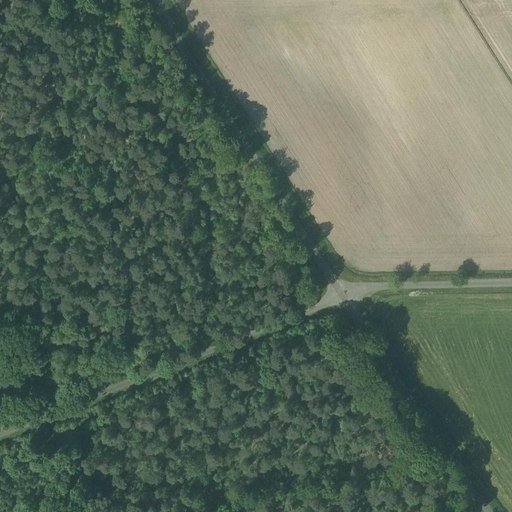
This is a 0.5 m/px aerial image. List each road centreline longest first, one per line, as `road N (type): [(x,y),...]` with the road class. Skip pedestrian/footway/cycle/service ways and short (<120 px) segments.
road 1 (unclassified): [(0,432),(342,294)]
road 2 (unclassified): [(342,294),(150,0)]
road 3 (unclassified): [(488,511),(342,294)]
road 4 (unclassified): [(342,294),(511,284)]
